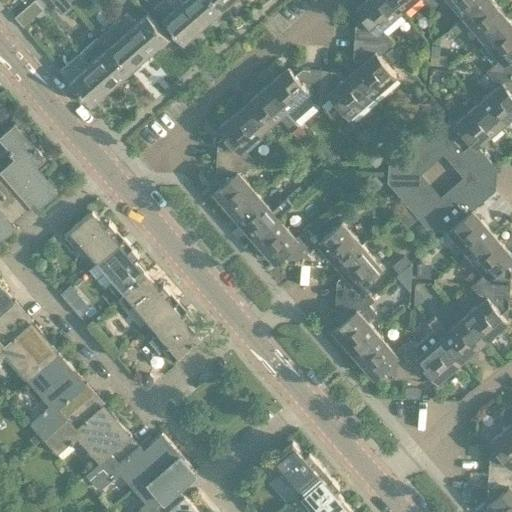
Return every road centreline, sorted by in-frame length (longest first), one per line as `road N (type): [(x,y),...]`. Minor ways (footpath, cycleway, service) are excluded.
road 1 (residential): [(239,321),(147,405),(14,254),(109,169)]
road 2 (residential): [(122,184),(197,117),(213,90),(333,0)]
road 3 (residential): [(122,184),(239,321)]
road 4 (residential): [(377,482),(511,369)]
road 5 (residential): [(234,511),(207,480),(303,398)]
road 6 (residential): [(0,47),(109,169)]
